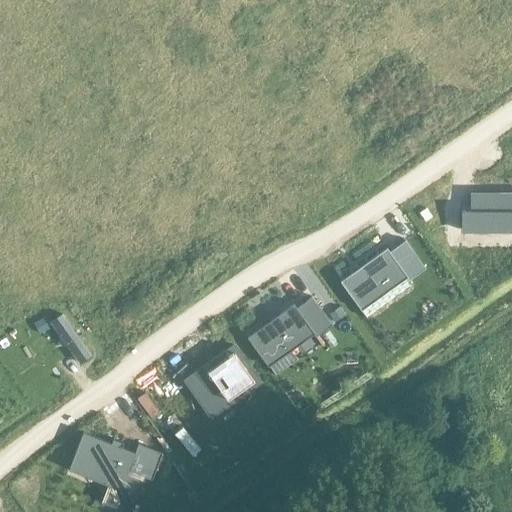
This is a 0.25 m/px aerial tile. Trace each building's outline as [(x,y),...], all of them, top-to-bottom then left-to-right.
[(472,210),(462,210),(462,230),(511,229),(511,193),(472,194),(472,210)] [(387,247),(340,280),(360,308),(404,276),(408,280),(425,268),(406,240),(390,251),(387,247)] [(294,303),(247,336),(267,363),(314,330),(294,303)] [(338,308),(330,314),(336,321),(343,316),(338,308)] [(63,315),(52,323),(81,363),(91,355),(63,315)] [(44,317),(34,323),(40,333),(50,328),(44,317)] [(234,345),(189,378),(214,414),(260,381),(234,345)] [(83,431),(68,469),(70,470),(71,467),(111,482),(105,499),(131,509),(129,511),(131,511),(145,476),(152,479),(163,452),(160,451),(160,452),(140,445),(140,443),(138,442),(135,451),(83,431)] [(186,492),(191,500),(198,496),(192,488),(186,492)]
